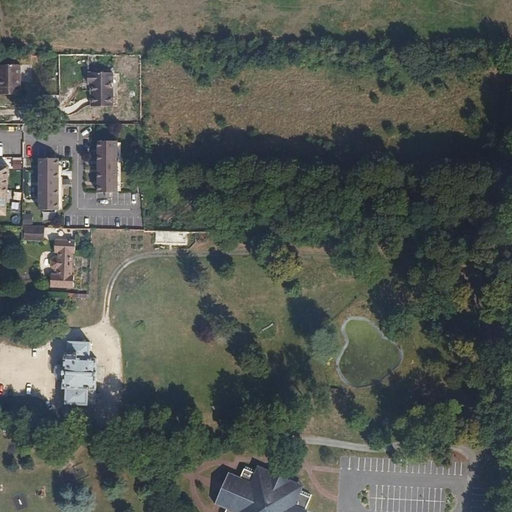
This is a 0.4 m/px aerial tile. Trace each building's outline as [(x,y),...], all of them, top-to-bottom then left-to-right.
[(18,65),(1,65),(1,78),(0,78),(0,94),(19,95),(18,65)] [(94,88),(90,88),(90,106),(111,106),(111,73),(86,73),(86,83),(90,83),(94,83),(94,88)] [(116,140),(96,140),(97,192),(105,192),(105,196),(109,196),(109,192),(116,192),(116,190),(119,190),(119,142),(116,142),(116,140)] [(49,158),(38,158),(38,210),(58,209),(58,208),(61,208),(61,160),(57,160),(57,158),(54,158),(54,154),(49,154),(49,158)] [(22,214),(22,224),(32,224),(32,213),(22,214)] [(44,226),(42,226),(22,226),(23,238),(25,238),(25,240),(44,240),(44,226)] [(186,242),(186,233),(156,232),(155,243),(186,242)] [(57,274),(53,274),(50,274),(49,285),(72,286),(73,275),(70,275),(71,253),(74,252),(74,241),(54,240),(54,252),(58,252),(58,256),(54,256),(50,260),(50,266),(53,269),(57,269),(57,274)] [(77,297),(86,298),(87,288),(83,288),(83,293),(77,293),(77,297)] [(90,341),(68,341),(67,350),(65,349),(65,357),(64,357),(63,387),(65,387),(65,403),(94,404),(96,357),(89,357),(90,341)] [(220,499),(219,503),(225,506),(222,511),(300,511),(301,507),(303,507),(310,492),(299,487),(297,490),(293,488),(296,481),(262,466),(259,473),(254,471),(255,468),(244,463),(238,475),(232,472),(230,478),(231,482),(231,487),(228,492),(226,496),(220,499)] [(259,473),(262,466),(257,464),(255,468),(254,471),(259,473)] [(214,501),(219,503),(220,499),(226,496),(228,492),(231,487),(231,482),(230,478),(232,472),(228,469),(214,501)]
